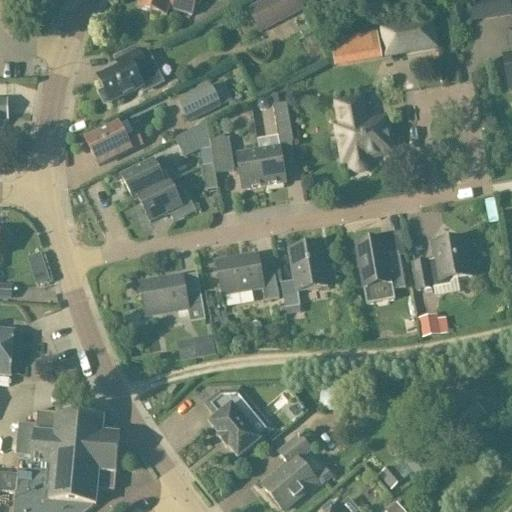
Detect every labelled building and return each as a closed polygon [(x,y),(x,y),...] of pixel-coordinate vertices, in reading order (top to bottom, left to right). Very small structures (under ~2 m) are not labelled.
[(140,0),(137,11),(167,20),(169,13),(192,20),(196,9),(198,0),(140,0)] [(299,0),(268,0),(259,5),(272,29),(306,11),(299,0)] [(314,0),(323,18),(357,0),(314,0)] [(511,15),(509,0),(492,0),(497,21),(511,18),(511,15)] [(434,21),(405,26),(410,57),(439,52),(434,21)] [(381,32),(335,42),(340,68),(386,58),(381,32)] [(511,57),(502,58),(509,96),(511,95),(511,32),(507,34),(511,57)] [(120,70),(98,81),(105,94),(99,97),(105,108),(110,105),(111,107),(141,92),(144,97),(166,86),(150,54),(141,58),(137,49),(115,60),(120,70)] [(191,100),(178,106),(189,127),(234,104),(223,83),(211,89),(208,83),(198,89),(199,91),(189,96),(191,100)] [(0,124),(9,125),(8,102),(0,101),(0,124)] [(360,101),(335,106),(347,164),(349,164),(350,168),(352,173),(357,175),(362,174),(366,170),(366,165),(365,160),(391,155),(384,121),(364,124),(360,101)] [(274,108),(271,109),(277,139),(279,148),(292,146),(293,146),(287,106),(279,107),(274,108)] [(207,125),(205,126),(209,152),(212,152),(214,169),(211,169),(215,192),(218,191),(216,177),(234,174),(229,141),(210,144),(207,125)] [(205,126),(175,142),(184,161),(201,153),(209,152),(205,126)] [(118,127),(86,143),(98,170),(131,153),(143,147),(137,135),(125,140),(118,127)] [(260,154),(257,155),(263,190),(285,187),(283,175),(279,151),(260,154)] [(257,155),(235,158),(241,194),(263,190),(257,155)] [(154,166),(122,181),(134,205),(138,203),(165,189),(164,187),(176,181),(165,160),(154,166)] [(211,169),(203,171),(207,194),(215,192),(211,169)] [(165,189),(138,203),(149,225),(168,216),(190,205),(185,193),(175,198),(169,187),(165,189)] [(235,212),(230,189),(218,192),(223,215),(235,212)] [(426,265),(412,267),(417,295),(430,292),(440,290),(450,289),(453,283),(472,280),(465,242),(431,248),(434,265),(426,267),(426,265)] [(383,243),(355,247),(362,292),(365,291),(391,287),(392,294),(404,291),(398,255),(385,257),(383,243)] [(293,284),(279,286),(283,311),(298,308),(296,294),(329,289),(321,246),(287,252),(293,284)] [(40,257),(27,261),(36,288),(49,284),(40,257)] [(256,258),(216,265),(222,299),(262,292),(264,303),(278,301),(274,276),(260,278),(256,258)] [(182,279),(140,286),(145,320),(187,313),(189,326),(205,323),(200,297),(186,300),(182,279)] [(0,378),(12,380),(15,335),(0,333),(0,378)] [(216,336),(179,343),(184,364),(221,357),(216,336)] [(220,393),(203,407),(215,421),(208,427),(236,462),(258,444),(272,432),(268,426),(253,438),(236,417),(251,405),(244,397),(240,393),(220,393)] [(475,405),(438,438),(452,454),(452,455),(490,422),(475,405)] [(0,495),(15,497),(13,511),(89,511),(93,509),(95,509),(97,493),(113,495),(119,437),(106,422),(97,421),(84,420),(65,418),(37,416),(35,428),(32,460),(32,466),(18,464),(17,478),(0,476),(0,495)] [(287,467),(262,489),(282,511),(286,511),(317,487),(320,491),(333,481),(326,472),(314,482),(299,465),(312,454),(299,438),(277,455),(287,467)] [(411,450),(399,459),(417,481),(439,463),(430,452),(419,461),(411,450)] [(390,469),(379,479),(391,493),(402,484),(390,469)] [(389,511),(408,511),(401,503),(390,511),(389,511)]
